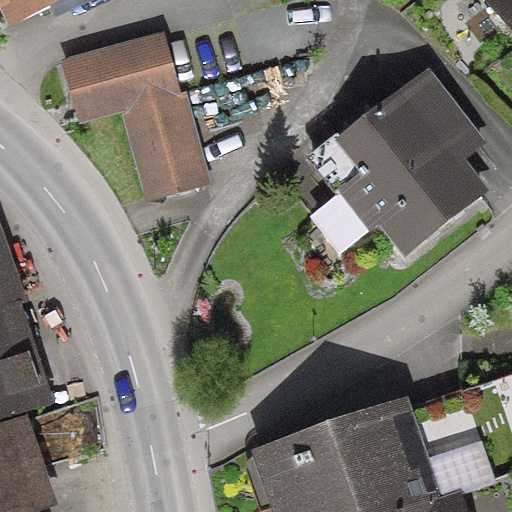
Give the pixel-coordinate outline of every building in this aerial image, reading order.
[(59,0),(0,0),(0,10),(7,24),(59,0)] [(511,0),(491,0),(511,25),(511,0)] [(161,37),(67,62),(81,117),(125,105),(149,195),(205,180),(183,96),(177,97),(161,37)] [(404,247),(481,188),(457,158),(478,142),(426,73),(317,156),(369,225),(381,217),(404,247)] [(0,416),(55,399),(0,218),(0,416)] [(412,407),(408,397),(252,449),(272,511),(471,511),(465,494),(496,484),(465,389),(412,407)] [(58,505),(28,414),(0,423),(0,511),(42,511),(58,505)]
